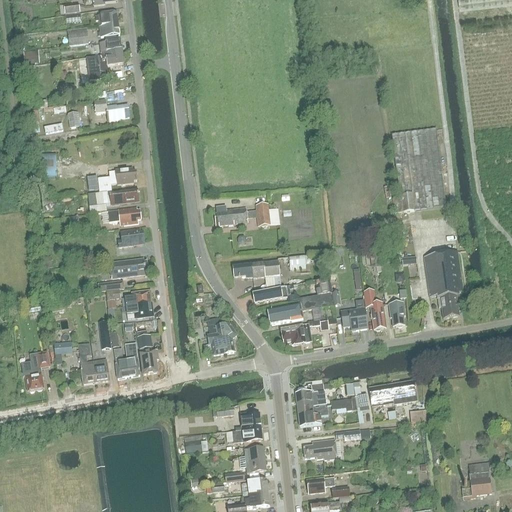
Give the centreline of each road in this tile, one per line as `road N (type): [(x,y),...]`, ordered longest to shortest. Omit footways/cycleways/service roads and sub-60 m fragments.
road 1 (tertiary): [(270,362),(199,258),(174,63)]
road 2 (unclassified): [(172,381),(137,68)]
road 3 (unclassified): [(270,362),(511,320)]
road 4 (unclassified): [(0,415),(172,381)]
road 5 (unclassified): [(407,424),(282,437)]
